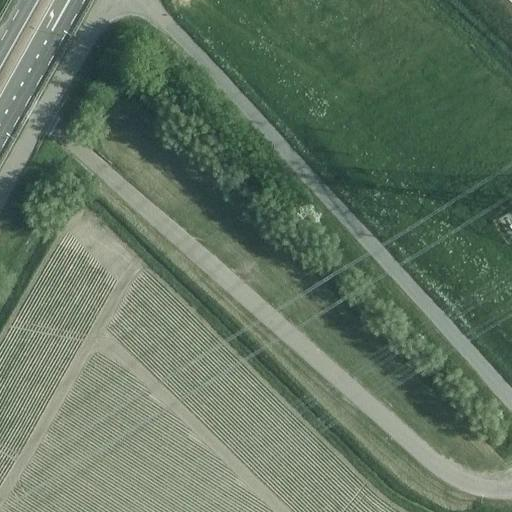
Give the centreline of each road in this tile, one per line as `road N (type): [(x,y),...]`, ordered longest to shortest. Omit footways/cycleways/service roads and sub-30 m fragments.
road 1 (unclassified): [(511,493),(450,479),(0,82)]
road 2 (unclassified): [(511,403),(141,0)]
road 3 (unclassified): [(0,193),(108,0)]
road 4 (trunk): [(0,138),(76,0)]
